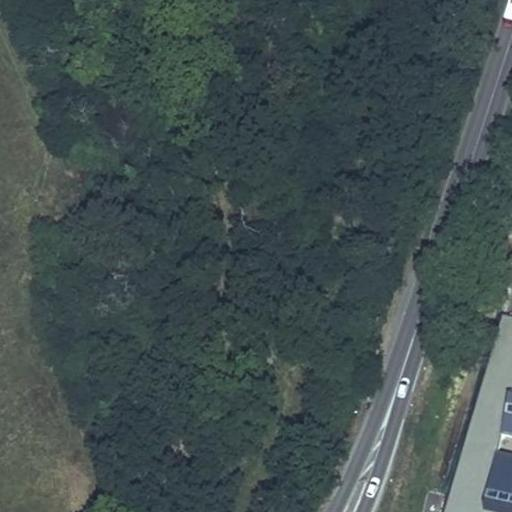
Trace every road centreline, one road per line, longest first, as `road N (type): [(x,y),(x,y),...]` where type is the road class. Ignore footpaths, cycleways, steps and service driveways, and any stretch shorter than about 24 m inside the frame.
road 1 (secondary): [(417,323),(511,39)]
road 2 (secondary): [(417,323),(334,511)]
road 3 (secondary): [(363,511),(417,323)]
